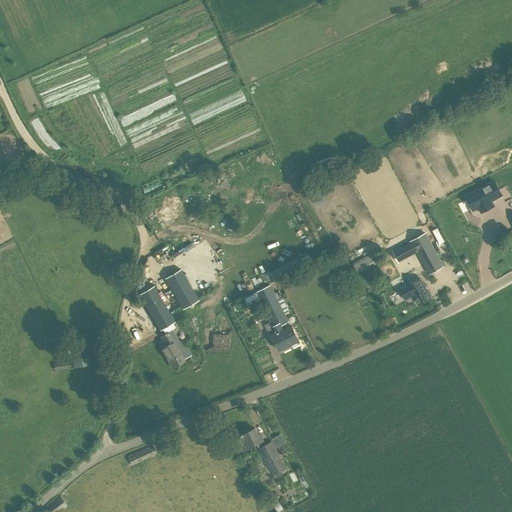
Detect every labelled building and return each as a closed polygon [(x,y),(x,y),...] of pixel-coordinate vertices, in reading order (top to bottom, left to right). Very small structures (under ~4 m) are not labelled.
[(494,180),(466,195),(474,210),(479,207),(481,212),(494,205),(491,200),(502,195),(494,180)] [(511,209),(490,221),(495,230),(495,231),(497,234),(501,232),(504,237),(511,232),(511,209)] [(443,265),(426,233),(412,241),(394,251),(398,258),(416,248),(429,273),(443,265)] [(373,254),(354,264),(359,272),(377,264),(373,254)] [(195,261),(189,265),(197,277),(203,273),(195,261)] [(181,270),(166,279),(182,307),(197,298),(181,270)] [(206,289),(217,284),(213,275),(202,280),(206,289)] [(421,278),(399,289),(405,300),(415,295),(413,290),(412,291),(410,287),(422,281),(421,278)] [(415,295),(405,300),(406,301),(413,297),(418,305),(432,298),(422,281),(410,287),(412,291),(413,290),(415,295)] [(271,285),(246,298),(250,307),(261,302),(276,334),(272,336),(279,350),(282,349),(283,351),(296,345),(295,343),(299,341),(292,326),(288,328),(286,323),(289,322),(284,313),(288,311),(285,304),(281,306),(271,285)] [(154,286),(139,295),(159,330),(174,322),(154,286)] [(168,332),(160,336),(165,346),(160,348),(172,368),(184,361),(178,350),(179,350),(168,332)] [(88,346),(71,348),(74,367),(91,364),(88,346)] [(70,361),(55,363),(56,370),(71,368),(70,361)] [(243,433),(241,434),(241,436),(236,439),(243,451),(257,443),(265,458),(263,459),(268,469),(271,467),(276,477),(283,474),(280,470),(285,467),(271,442),(266,445),(260,434),(258,434),(255,428),(243,434),(243,433)] [(290,451),(286,443),(280,446),(285,453),(290,451)] [(153,447),(128,457),(131,465),(156,454),(153,447)] [(60,497),(46,508),(48,511),(60,511),(68,507),(60,497)]
